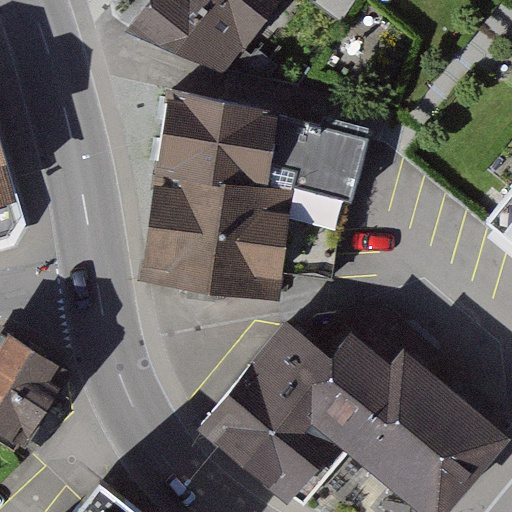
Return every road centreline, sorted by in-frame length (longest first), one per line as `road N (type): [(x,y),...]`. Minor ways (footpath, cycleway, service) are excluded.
road 1 (secondary): [(100,296),(68,119),(38,9)]
road 2 (secondary): [(225,511),(188,484),(130,400),(100,296)]
